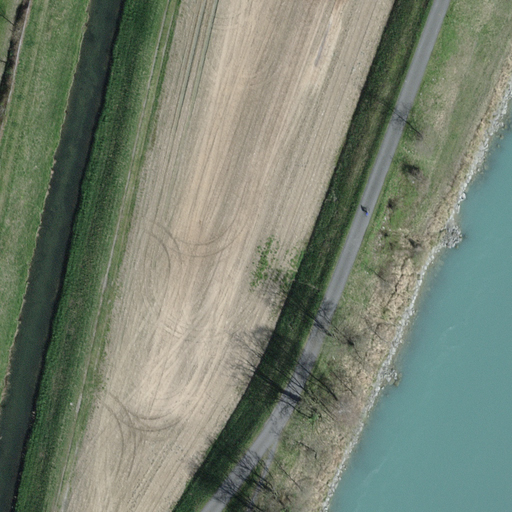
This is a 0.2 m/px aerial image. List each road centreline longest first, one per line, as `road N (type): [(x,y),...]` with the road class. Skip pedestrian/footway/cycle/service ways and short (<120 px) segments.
road 1 (track): [(441,0),(312,349),(266,439),(270,460),(248,511)]
road 2 (track): [(173,0),(57,511)]
